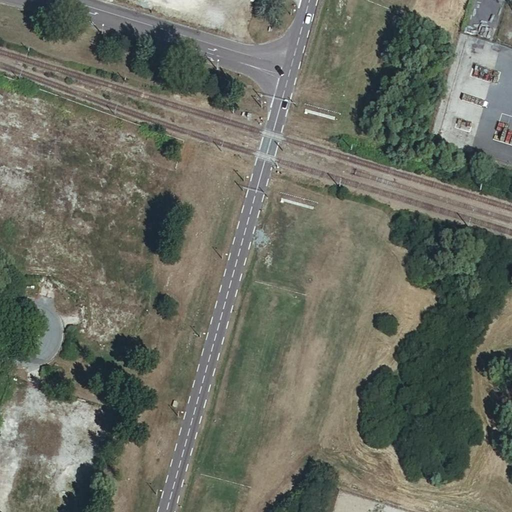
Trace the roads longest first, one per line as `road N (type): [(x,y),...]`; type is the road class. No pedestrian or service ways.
road 1 (unclassified): [(286,73),(164,511)]
road 2 (unclassified): [(286,73),(40,0)]
